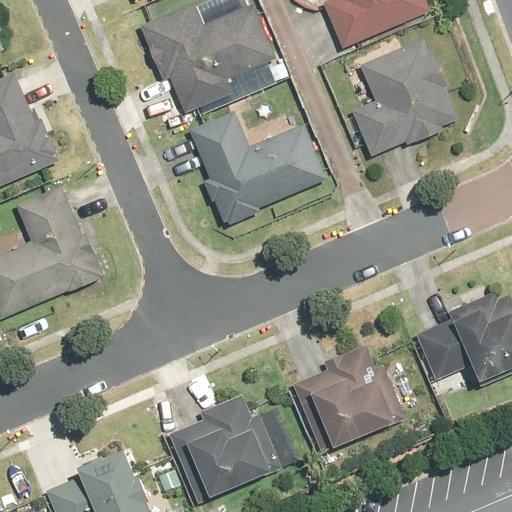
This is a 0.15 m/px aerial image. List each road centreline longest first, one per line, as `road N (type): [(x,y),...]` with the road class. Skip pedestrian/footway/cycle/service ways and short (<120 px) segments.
road 1 (residential): [(52,0),(189,325)]
road 2 (residential): [(189,325),(511,197)]
road 3 (residential): [(0,410),(189,325)]
